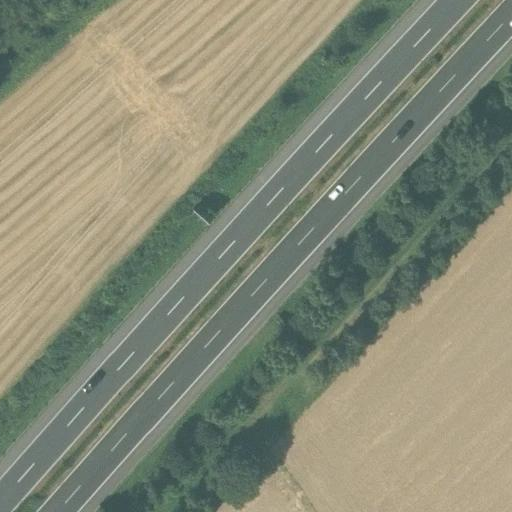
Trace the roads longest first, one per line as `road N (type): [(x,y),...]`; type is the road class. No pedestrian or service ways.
road 1 (motorway): [(450,0),(0,502)]
road 2 (motorway): [(65,511),(511,18)]
road 3 (track): [(162,511),(511,145)]
